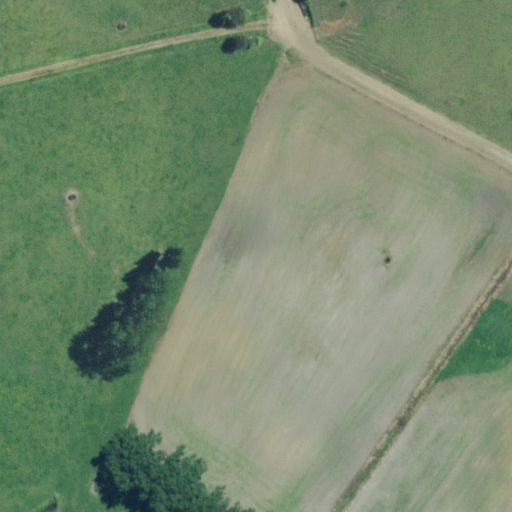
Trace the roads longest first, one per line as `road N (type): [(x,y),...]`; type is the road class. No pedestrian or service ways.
road 1 (track): [(65,511),(304,19),(296,0)]
road 2 (track): [(0,83),(157,37),(304,19),(340,62),(511,155)]
